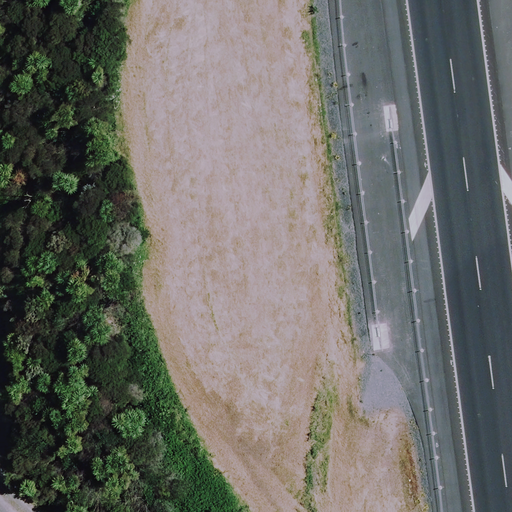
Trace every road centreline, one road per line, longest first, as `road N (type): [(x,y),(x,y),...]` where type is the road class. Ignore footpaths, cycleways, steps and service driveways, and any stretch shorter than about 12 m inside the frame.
road 1 (motorway): [(505,511),(439,0)]
road 2 (track): [(0,388),(20,439),(62,496),(85,511)]
